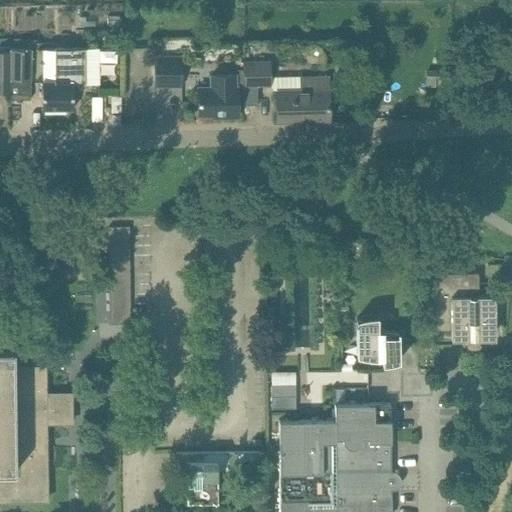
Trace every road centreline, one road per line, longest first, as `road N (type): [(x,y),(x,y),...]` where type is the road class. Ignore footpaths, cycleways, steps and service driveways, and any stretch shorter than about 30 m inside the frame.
road 1 (residential): [(511,128),(0,143)]
road 2 (unknown): [(143,327),(166,254),(188,238),(208,235),(233,265),(217,406),(194,427),(138,439)]
road 3 (residential): [(431,511),(431,389),(482,389),(484,427)]
